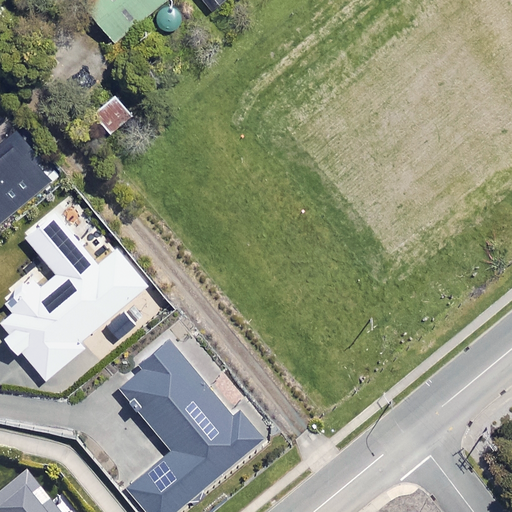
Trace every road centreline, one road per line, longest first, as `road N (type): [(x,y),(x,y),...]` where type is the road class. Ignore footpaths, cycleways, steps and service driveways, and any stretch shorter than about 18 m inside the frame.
road 1 (tertiary): [(412,432),(511,349)]
road 2 (tertiary): [(316,511),(412,432)]
